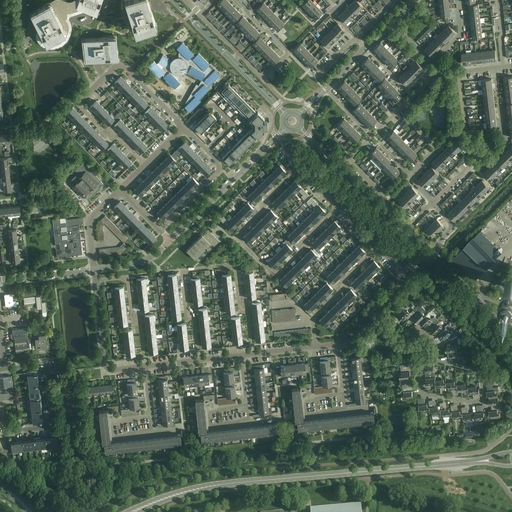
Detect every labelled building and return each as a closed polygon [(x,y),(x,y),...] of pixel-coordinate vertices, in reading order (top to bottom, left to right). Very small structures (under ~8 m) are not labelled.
[(73,0),(74,0),(73,1),(72,1),(71,1),(71,2),(70,2),(69,2),(68,2),(67,1),(63,0),(53,0),(52,0),(51,1),(50,2),(49,2),(30,12),(37,25),(39,29),(41,33),(42,34),(46,42),(66,32),(59,20),(62,19),(89,29),(90,38),(82,39),(84,61),(99,59),(103,59),(118,57),(115,35),(107,36),(107,33),(133,24),(135,32),(156,25),(147,0),(124,0),(127,7),(107,14),(102,15),(93,12),(96,6),(98,0),(73,0)] [(220,7),(223,11),(231,4),(227,0),(220,7)] [(310,0),(306,0),(300,6),(302,7),(303,6),(305,8),(312,1),(310,0)] [(356,0),(354,0),(352,3),(359,10),(362,6),(356,0)] [(427,1),(427,4),(432,4),(432,10),(437,9),(437,4),(435,5),(435,0),(427,1)] [(307,13),(316,5),(312,1),(305,8),(307,11),(306,12),(307,13)] [(256,9),(260,13),(267,6),(263,2),(256,9)] [(352,3),(349,6),(355,13),(359,10),(352,3)] [(223,11),(227,14),(234,7),(231,4),(223,11)] [(312,15),(319,8),(316,5),(307,13),(309,14),(310,13),(312,15)] [(260,13),(263,16),(270,9),(267,6),(260,13)] [(349,6),(345,10),(352,17),(355,13),(349,6)] [(227,14),(230,18),(237,11),(234,7),(227,14)] [(322,12),(319,8),(312,15),(314,17),(313,19),(314,20),(322,12)] [(263,16),(266,19),(273,13),(270,9),(263,16)] [(345,10),(342,13),(349,20),(352,17),(345,10)] [(241,14),(237,11),(230,18),(234,21),(241,14)] [(266,19),(270,23),(277,16),(273,13),(266,19)] [(345,23),(349,20),(342,13),(338,16),(345,23)] [(239,26),(246,19),(242,16),(235,23),(239,26)] [(270,23),(273,26),(280,19),(277,16),(270,23)] [(239,26),(242,30),(249,23),(246,19),(239,26)] [(282,21),(280,19),(273,26),(276,30),(284,23),(283,23),(285,21),(284,19),(282,21)] [(242,30),(245,33),(252,26),(249,23),(242,30)] [(337,23),(334,27),(341,34),(344,30),(337,23)] [(448,25),(445,29),(452,36),(455,32),(448,25)] [(245,33),(249,37),(256,30),(252,26),(245,33)] [(334,27),(330,30),(337,37),(341,34),(334,27)] [(445,29),(441,32),(448,39),(452,36),(445,29)] [(259,33),(256,30),(249,37),(252,40),(259,33)] [(330,30),(327,33),(334,40),(337,37),(330,30)] [(441,32),(438,36),(445,43),(448,39),(441,32)] [(327,33),(324,37),(331,44),(334,40),(327,33)] [(252,43),(256,47),(263,40),(259,36),(252,43)] [(438,36),(434,39),(441,46),(445,43),(438,36)] [(327,47),(331,44),(324,37),(320,40),(324,44),(327,47)] [(434,39),(431,42),(438,49),(441,46),(434,39)] [(256,47),(259,50),(266,43),(263,40),(256,47)] [(153,61),(148,67),(150,69),(149,70),(156,76),(156,75),(159,78),(162,75),(164,77),(163,77),(166,80),(165,81),(171,87),(172,86),(174,89),(180,83),(177,80),(179,78),(179,74),(180,74),(182,74),(183,73),(184,72),(185,71),(186,70),(188,71),(187,72),(201,80),(198,85),(196,84),(185,102),(187,104),(184,107),(190,112),(201,101),(199,100),(209,89),(208,88),(207,86),(208,85),(209,86),(220,75),(215,69),(213,71),(208,66),(210,64),(198,53),(195,56),(193,55),(194,54),(183,42),(177,48),(180,51),(178,53),(178,57),(177,57),(175,57),(174,58),(173,59),(172,60),(171,61),(169,60),(170,59),(166,57),(167,56),(163,54),(158,62),(157,64),(153,61)] [(373,49),(376,53),(384,46),(380,42),(373,49)] [(431,42),(428,46),(435,53),(438,49),(431,42)] [(259,50),(262,54),(269,47),(266,43),(259,50)] [(293,50),(297,53),(304,47),(300,43),(293,50)] [(376,53),(380,56),(387,49),(384,46),(376,53)] [(431,56),(435,53),(428,46),(424,49),(431,56)] [(262,54),(266,57),(273,50),(269,47),(262,54)] [(297,53),(300,57),(307,50),(304,47),(297,53)] [(380,56),(383,59),(390,52),(387,49),(380,56)] [(266,57),(269,61),(276,54),(273,50),(266,57)] [(300,57),(303,60),(310,53),(307,50),(300,57)] [(383,59),(386,63),(393,56),(390,52),(383,59)] [(303,60),(307,64),(314,57),(310,53),(303,60)] [(280,57),(276,54),(269,61),(273,64),(280,57)] [(316,54),(314,57),(307,64),(310,67),(317,60),(315,58),(318,56),(316,54)] [(397,59),(393,56),(386,63),(390,66),(397,59)] [(361,64),(364,68),(371,61),(368,57),(361,64)] [(364,68),(368,71),(375,64),(371,61),(364,68)] [(416,61),(412,64),(419,71),(423,68),(416,61)] [(368,71),(371,75),(378,68),(375,64),(368,71)] [(412,64),(409,68),(416,75),(419,71),(412,64)] [(371,75),(374,78),(381,71),(378,68),(371,75)] [(409,68),(405,71),(412,78),(416,75),(409,68)] [(385,75),(381,71),(374,78),(378,81),(385,75)] [(405,71),(402,74),(409,81),(412,78),(405,71)] [(406,85),(409,81),(402,74),(399,78),(406,85)] [(115,82),(119,87),(125,82),(120,77),(115,82)] [(378,85),(381,89),(388,82),(385,78),(378,85)] [(337,88),(341,91),(348,84),(344,81),(337,88)] [(119,87),(124,91),(129,86),(125,82),(119,87)] [(381,89),(384,92),(392,85),(388,82),(381,89)] [(221,91),(225,95),(232,88),(233,88),(233,87),(232,86),(231,87),(228,84),(228,85),(224,89),(221,91)] [(341,91),(344,95),(351,88),(348,84),(341,91)] [(384,92),(388,95),(395,88),(392,85),(384,92)] [(124,91),(128,96),(133,90),(129,86),(124,91)] [(225,95),(229,99),(236,92),(237,91),(236,90),(235,90),(233,88),(232,88),(225,95)] [(344,95),(347,98),(354,91),(351,88),(344,95)] [(388,95),(391,99),(398,92),(395,88),(388,95)] [(128,96),(132,100),(138,95),(133,90),(128,96)] [(347,98),(351,101),(358,94),(354,91),(347,98)] [(229,99),(233,103),(240,96),(241,95),(240,94),(238,94),(236,92),(229,99)] [(391,99),(389,101),(393,105),(395,102),(402,95),(398,92),(391,99)] [(354,105),(355,106),(359,102),(358,101),(361,98),(358,94),(351,101),(354,105)] [(132,100),(137,104),(142,99),(138,95),(132,100)] [(233,103),(237,107),(244,100),(245,99),(243,97),(242,98),(240,96),(233,103)] [(147,104),(142,99),(137,104),(141,109),(147,104)] [(239,112),(241,111),(248,104),(249,103),(247,101),(246,102),(244,100),(237,107),(235,108),(239,112)] [(96,101),(91,106),(95,111),(101,106),(96,101)] [(352,110),(356,113),(363,106),(359,103),(359,102),(355,106),(356,106),(352,110)] [(241,111),(244,114),(251,107),(252,107),(251,105),(250,106),(248,104),(241,111)] [(101,106),(95,111),(99,115),(105,110),(101,106)] [(356,113),(359,117),(366,110),(363,106),(356,113)] [(145,113),(149,117),(155,112),(150,107),(145,113)] [(254,110),(252,107),(251,107),(244,114),(248,118),(256,110),(255,109),(254,110)] [(67,113),(72,118),(77,113),(73,108),(67,113)] [(105,110),(99,115),(104,120),(109,115),(105,110)] [(207,113),(205,115),(212,122),(216,118),(208,110),(207,112),(207,113)] [(359,117),(363,120),(370,113),(366,110),(359,117)] [(109,115),(104,120),(108,124),(111,121),(113,123),(118,118),(122,114),(120,112),(114,117),(115,118),(113,119),(109,115)] [(151,119),(154,122),(159,116),(155,112),(149,117),(151,119)] [(247,123),(247,127),(258,138),(264,131),(264,128),(266,128),(267,128),(267,121),(266,121),(266,122),(264,122),(264,118),(258,112),(247,123)] [(72,118),(76,123),(82,117),(77,113),(72,118)] [(363,120),(366,124),(373,117),(370,113),(363,120)] [(204,117),(202,119),(201,119),(208,126),(212,122),(205,115),(204,114),(203,116),(204,117)] [(154,122),(158,126),(163,121),(159,116),(154,122)] [(76,123),(81,127),(86,122),(82,117),(76,123)] [(376,120),(373,117),(366,124),(369,127),(376,120)] [(118,118),(113,123),(115,125),(119,130),(124,124),(120,120),(118,118)] [(200,121),(198,123),(205,130),(208,126),(201,119),(202,119),(201,118),(199,120),(200,121)] [(337,125),(340,129),(348,122),(344,118),(337,125)] [(168,125),(163,121),(158,126),(162,131),(168,125)] [(81,127),(85,132),(91,127),(86,122),(81,127)] [(201,134),(205,130),(198,123),(197,122),(195,123),(196,124),(194,127),(201,134)] [(340,129),(344,132),(351,125),(348,122),(340,129)] [(124,124),(119,130),(123,134),(129,129),(124,124)] [(344,132),(347,136),(354,129),(351,125),(344,132)] [(85,132),(90,136),(95,131),(91,127),(85,132)] [(34,150),(45,146),(41,137),(40,137),(38,129),(28,133),(34,150)] [(129,129),(123,134),(128,139),(133,133),(129,129)] [(347,136),(350,139),(357,132),(354,129),(347,136)] [(393,130),(386,137),(390,141),(397,134),(393,130)] [(90,136),(94,141),(100,136),(95,131),(90,136)] [(249,131),(245,134),(252,142),(253,143),(254,141),(254,140),(256,138),(249,131)] [(361,136),(357,132),(350,139),(354,143),(361,136)] [(133,133),(128,139),(132,143),(137,138),(133,133)] [(245,134),(241,138),(248,145),(249,146),(251,145),(250,144),(252,142),(245,134)] [(397,134),(390,141),(393,144),(400,137),(397,134)] [(94,141),(99,146),(104,140),(100,136),(94,141)] [(400,137),(393,144),(396,148),(403,141),(400,137)] [(137,138),(132,143),(136,147),(142,142),(137,138)] [(241,138),(237,142),(244,149),(245,150),(247,149),(246,148),(248,145),(241,138)] [(456,139),(452,143),(459,150),(463,146),(456,139)] [(109,145),(104,140),(99,146),(104,151),(109,145)] [(403,141),(396,148),(400,151),(407,144),(403,141)] [(142,142),(136,147),(141,152),(146,147),(142,142)] [(185,142),(171,156),(175,160),(178,157),(177,156),(181,152),(182,154),(184,152),(189,147),(185,142)] [(237,142),(233,146),(241,153),(240,153),(241,154),(243,153),(242,151),(244,149),(237,142)] [(452,143),(449,146),(456,153),(459,150),(452,143)] [(108,149),(112,154),(118,148),(113,144),(108,149)] [(400,151),(403,154),(410,147),(407,144),(400,151)] [(233,146),(230,150),(237,157),(238,158),(239,156),(238,155),(240,153),(241,153),(233,146)] [(449,146),(445,150),(452,157),(456,153),(449,146)] [(184,152),(182,154),(184,155),(185,154),(188,157),(193,151),(189,147),(184,152)] [(376,147),(369,154),(372,158),(380,151),(376,147)] [(410,147),(403,154),(406,158),(413,151),(410,147)] [(112,154),(117,158),(122,153),(118,148),(112,154)] [(230,150),(226,154),(233,161),(234,162),(235,160),(234,159),(237,157),(230,150)] [(445,150),(442,153),(449,160),(452,157),(445,150)] [(511,155),(507,150),(503,153),(510,160),(511,158),(511,155)] [(188,157),(192,161),(198,156),(193,151),(188,157)] [(380,151),(372,158),(376,161),(383,154),(380,151)] [(413,151),(406,158),(410,161),(417,154),(413,151)] [(117,158),(121,162),(126,157),(122,153),(117,158)] [(442,153),(439,156),(445,163),(449,160),(442,153)] [(503,153),(500,157),(507,164),(510,160),(503,153)] [(231,163),(233,161),(226,154),(222,157),(230,165),(231,164),(231,163)] [(383,154),(376,161),(379,165),(386,158),(383,154)] [(170,155),(165,159),(171,165),(175,161),(175,160),(171,156),(170,155)] [(192,161),(197,165),(202,160),(198,156),(192,161)] [(439,156),(435,160),(442,167),(445,163),(439,156)] [(131,162),(126,157),(121,162),(125,167),(131,162)] [(500,157),(496,160),(504,167),(507,164),(500,157)] [(386,158),(379,165),(383,168),(390,161),(386,158)] [(165,159),(161,164),(167,169),(171,165),(165,159)] [(197,165),(201,170),(206,164),(202,160),(197,165)] [(439,170),(442,167),(435,160),(432,163),(439,170)] [(496,160),(493,163),(500,170),(504,167),(496,160)] [(390,161),(383,168),(386,171),(393,164),(390,161)] [(75,170),(78,173),(69,182),(73,185),(72,186),(83,197),(83,196),(87,200),(97,190),(95,188),(97,186),(99,187),(103,184),(82,163),(75,170)] [(497,174),(498,172),(500,170),(493,163),(490,167),(497,174)] [(162,174),(164,172),(167,169),(161,164),(157,168),(162,174)] [(205,174),(207,172),(211,169),(206,164),(201,170),(205,174)] [(393,164),(386,171),(389,175),(396,168),(393,164)] [(279,177),(284,172),(285,171),(280,166),(274,171),(279,177)] [(439,174),(437,172),(432,167),(428,170),(435,177),(439,174)] [(493,177),(497,174),(490,167),(486,170),(493,177)] [(157,168),(152,172),(158,178),(162,174),(157,168)] [(396,168),(389,175),(393,178),(400,171),(396,168)] [(428,170),(425,174),(432,181),(435,177),(428,170)] [(490,181),(493,177),(486,170),(483,174),(490,181)] [(274,171),(270,175),(275,181),(279,177),(274,171)] [(152,172),(148,177),(153,182),(158,178),(152,172)] [(425,174),(421,177),(428,184),(432,181),(425,174)] [(270,175),(266,179),(271,185),(275,181),(270,175)] [(148,177),(144,181),(149,187),(153,182),(148,177)] [(425,188),(428,184),(421,177),(418,180),(425,188)] [(193,178),(188,182),(193,188),(198,183),(193,178)] [(266,179),(261,184),(267,189),(271,185),(266,179)] [(482,180),(479,184),(486,191),(489,187),(482,180)] [(144,181),(139,185),(145,191),(149,187),(144,181)] [(295,181),(290,186),(297,193),(299,191),(303,195),(301,196),(304,199),(308,195),(295,181)] [(188,182),(184,187),(189,192),(193,188),(188,182)] [(261,184),(257,188),(262,193),(267,189),(261,184)] [(479,184),(475,187),(482,194),(486,191),(479,184)] [(140,195),(145,191),(139,185),(135,190),(140,195)] [(290,186),(286,190),(291,195),(295,191),(297,193),(290,186)] [(184,187),(179,191),(185,196),(189,192),(184,187)] [(411,187),(408,190),(415,197),(418,194),(411,187)] [(475,187),(472,190),(479,197),(482,194),(475,187)] [(257,188),(253,192),(258,197),(262,193),(257,188)] [(286,190),(282,194),(287,200),(291,195),(286,190)] [(408,190),(404,194),(411,201),(415,197),(408,190)] [(472,190),(469,194),(476,201),(479,197),(472,190)] [(179,191),(175,195),(180,201),(185,196),(179,191)] [(254,202),(258,197),(253,192),(248,196),(254,202)] [(282,194),(277,199),(283,204),(287,200),(282,194)] [(404,194),(401,197),(408,204),(411,201),(404,194)] [(469,194),(465,197),(472,204),(476,201),(469,194)] [(175,195),(170,200),(176,205),(180,201),(175,195)] [(315,210),(314,211),(319,216),(324,211),(324,210),(311,197),(307,202),(309,205),(311,203),(315,207),(313,209),(315,210)] [(404,208),(408,204),(401,197),(397,201),(404,208)] [(465,197),(462,200),(469,207),(472,204),(465,197)] [(278,208),(283,204),(277,199),(273,203),(278,208)] [(170,200),(166,204),(171,209),(176,205),(170,200)] [(462,200),(458,204),(465,211),(469,207),(462,200)] [(115,207),(119,211),(125,206),(120,202),(115,207)] [(248,203),(243,208),(248,213),(253,208),(248,203)] [(166,204),(162,208),(167,214),(171,209),(166,204)] [(458,204),(455,207),(462,214),(465,211),(458,204)] [(119,211),(124,216),(129,211),(125,206),(119,211)] [(455,207),(451,211),(458,218),(462,214),(455,207)] [(162,218),(167,214),(162,208),(157,213),(162,218)] [(243,208),(239,212),(244,217),(248,213),(243,208)] [(271,210),(266,215),(271,220),(276,216),(271,210)] [(124,216),(128,220),(133,215),(129,211),(124,216)] [(314,211),(310,215),(315,220),(319,216),(314,211)] [(455,221),(458,218),(451,211),(448,214),(455,221)] [(231,230),(235,226),(230,220),(228,219),(227,221),(223,217),(224,215),(222,212),(217,217),(231,230)] [(239,212),(234,216),(240,221),(244,217),(239,212)] [(128,220),(132,225),(138,219),(133,215),(128,220)] [(266,215),(262,219),(267,225),(271,220),(266,215)] [(310,215),(305,219),(311,225),(315,220),(310,215)] [(105,216),(101,220),(104,224),(105,223),(105,224),(109,220),(105,216)] [(234,216),(230,220),(235,226),(240,221),(234,216)] [(60,222),(60,218),(52,219),(53,219),(53,223),(53,228),(66,226),(69,226),(68,219),(65,220),(65,222),(60,222)] [(132,225),(137,229),(142,224),(138,219),(132,225)] [(262,219),(257,224),(263,229),(267,225),(262,219)] [(305,219),(301,224),(306,229),(311,225),(305,219)] [(436,219),(433,222),(440,229),(443,226),(436,219)] [(334,221),(330,226),(335,231),(340,227),(334,221)] [(433,222),(429,226),(436,233),(440,229),(433,222)] [(137,229),(141,233),(146,228),(142,224),(137,229)] [(257,224),(253,228),(258,233),(263,229),(257,224)] [(301,224),(297,228),(302,233),(306,229),(301,224)] [(428,224),(424,228),(426,229),(426,230),(431,234),(433,236),(436,233),(429,226),(428,224)] [(79,233),(78,229),(79,229),(79,225),(78,225),(75,225),(72,226),(69,226),(66,226),(67,235),(79,233)] [(54,232),(54,236),(67,235),(66,226),(53,228),(54,228),(54,232)] [(330,226),(325,230),(331,235),(335,231),(330,226)] [(141,233),(145,238),(151,232),(146,228),(141,233)] [(253,228),(249,232),(254,238),(258,233),(253,228)] [(297,228),(293,232),(298,237),(302,233),(297,228)] [(198,262),(219,241),(207,230),(202,235),(186,250),(195,259),(198,262)] [(325,230),(321,234),(326,240),(331,235),(325,230)] [(155,237),(151,232),(145,238),(150,242),(155,237)] [(249,242),(254,238),(249,232),(244,237),(249,242)] [(293,242),(298,237),(293,232),(288,236),(293,242)] [(497,250),(479,232),(474,238),(473,237),(474,236),(473,236),(463,246),(464,246),(465,246),(454,258),(476,280),(487,268),(483,264),(491,255),(491,256),(497,250)] [(79,233),(67,235),(68,243),(72,243),(80,242),(79,238),(80,238),(79,233)] [(321,234),(317,239),(322,244),(326,240),(321,234)] [(57,244),(59,244),(64,244),(68,243),(67,235),(54,236),(55,236),(55,240),(54,240),(55,245),(57,244)] [(317,249),(322,244),(317,239),(312,243),(317,249)] [(73,255),(77,254),(77,255),(82,254),(80,242),(72,243),(73,255)] [(69,255),(69,256),(73,255),(72,243),(68,243),(64,244),(65,256),(69,255)] [(64,244),(59,244),(60,249),(56,250),(56,257),(57,257),(60,256),(60,257),(65,256),(64,244)] [(286,244),(282,248),(287,254),(291,249),(289,246),(286,244)] [(359,246),(354,250),(359,256),(364,251),(359,246)] [(282,248),(277,253),(283,258),(287,254),(282,248)] [(311,250),(307,254),(312,260),(317,255),(311,250)] [(354,250),(350,255),(355,260),(359,256),(354,250)] [(277,253),(273,257),(278,262),(283,258),(277,253)] [(307,254),(302,259),(307,264),(312,260),(307,254)] [(350,255),(345,259),(351,264),(355,260),(350,255)] [(274,267),(278,262),(273,257),(268,261),(268,262),(270,263),(274,267)] [(302,259),(298,263),(303,268),(307,264),(302,259)] [(345,259),(341,263),(346,269),(351,264),(345,259)] [(374,261),(369,266),(374,271),(379,267),(374,261)] [(298,263),(293,267),(299,273),(303,268),(298,263)] [(341,263),(336,268),(342,273),(346,269),(341,263)] [(369,266),(365,270),(370,275),(374,271),(369,266)] [(293,267),(289,272),(294,277),(299,273),(293,267)] [(336,268),(332,272),(337,277),(342,273),(336,268)] [(365,270),(360,274),(366,280),(370,275),(365,270)] [(289,272),(285,276),(290,281),(294,277),(289,272)] [(333,282),(337,277),(332,272),(327,276),(333,282)] [(360,274),(356,279),(361,284),(366,280),(360,274)] [(285,286),(290,281),(285,276),(280,280),(285,286)] [(356,279),(351,283),(354,286),(357,288),(361,284),(356,279)] [(327,283),(322,287),(327,293),(332,288),(327,283)] [(322,287),(318,292),(323,297),(327,293),(322,287)] [(351,290),(346,294),(351,300),(356,295),(351,290)] [(25,306),(36,305),(38,305),(38,304),(41,304),(41,303),(42,303),(41,302),(41,294),(36,295),(35,291),(24,293),(23,297),(24,303),(25,306)] [(318,292),(313,296),(319,302),(323,297),(318,292)] [(5,307),(16,306),(16,301),(13,301),(12,294),(4,295),(5,307)] [(346,294),(342,299),(347,304),(351,300),(346,294)] [(313,296),(309,300),(314,306),(319,302),(313,296)] [(342,299),(337,303),(342,308),(347,304),(342,299)] [(310,310),(314,306),(309,300),(304,305),(310,310)] [(46,301),(41,302),(42,303),(41,303),(41,304),(38,304),(38,305),(36,305),(36,308),(37,308),(37,309),(38,309),(39,309),(39,308),(41,308),(41,312),(44,312),(45,313),(47,313),(46,301)] [(337,303),(333,307),(338,313),(342,308),(337,303)] [(419,303),(412,310),(414,313),(416,311),(418,313),(414,317),(416,319),(415,321),(418,323),(419,322),(424,317),(422,316),(424,314),(422,312),(425,309),(419,303)] [(333,307),(328,312),(334,317),(338,313),(333,307)] [(403,310),(397,316),(400,319),(402,318),(403,319),(407,315),(409,317),(414,313),(412,310),(409,313),(407,311),(406,312),(403,310)] [(328,312),(324,316),(329,321),(334,317),(328,312)] [(424,317),(419,322),(422,326),(424,324),(425,326),(429,322),(431,323),(436,318),(434,316),(431,319),(429,317),(430,315),(428,313),(425,316),(424,317)] [(325,326),(329,321),(324,316),(319,320),(325,326)] [(433,326),(429,330),(433,333),(434,332),(436,333),(442,327),(439,324),(439,321),(436,318),(431,323),(433,326)] [(177,323),(178,330),(186,329),(185,323),(181,323),(180,320),(174,321),(174,324),(177,323)] [(13,339),(15,339),(16,351),(17,353),(27,352),(27,350),(25,338),(27,338),(26,328),(12,330),(12,334),(13,334),(13,336),(13,339)] [(444,329),(438,336),(441,339),(443,338),(444,339),(448,335),(452,339),(457,336),(451,330),(449,332),(448,330),(446,328),(444,329)] [(36,345),(38,345),(39,352),(43,352),(43,348),(48,347),(47,342),(48,342),(48,339),(45,339),(44,335),(39,336),(39,335),(36,335),(36,339),(37,339),(37,340),(36,340),(36,345)] [(446,352),(448,352),(454,351),(457,351),(456,345),(458,345),(457,336),(452,339),(453,344),(447,345),(447,348),(445,348),(446,352)] [(188,348),(187,341),(179,342),(180,348),(176,348),(177,352),(185,351),(185,348),(188,348)] [(448,352),(448,357),(450,357),(450,359),(454,358),(454,362),(457,363),(462,364),(461,356),(459,356),(459,354),(457,354),(457,351),(454,351),(448,352)] [(320,358),(320,361),(320,366),(330,365),(329,360),(328,360),(328,357),(320,358)] [(400,364),(401,369),(404,368),(404,366),(409,365),(409,361),(407,362),(406,358),(397,359),(398,364),(400,364)] [(305,363),(299,363),(301,373),(306,372),(309,372),(308,363),(305,364),(305,363)] [(422,365),(423,370),(425,370),(425,372),(431,371),(431,374),(434,374),(433,367),(431,367),(431,364),(422,365)] [(255,365),(255,369),(254,369),(254,374),(264,373),(263,368),(262,368),(262,365),(255,365)] [(277,376),(286,375),(284,365),(279,366),(279,367),(276,367),(277,376)] [(320,366),(321,371),(321,374),(324,374),(324,373),(331,372),(330,370),(330,365),(320,366)] [(224,369),(224,372),(223,372),(224,377),(233,376),(233,371),(231,371),(231,368),(224,369)] [(399,375),(400,379),(409,378),(408,376),(410,376),(410,371),(404,371),(404,368),(401,369),(401,375),(399,375)] [(37,370),(27,372),(27,375),(28,381),(39,379),(38,373),(37,370)] [(321,376),(322,381),(332,380),(331,375),(331,372),(324,373),(324,374),(321,374),(321,376)] [(212,373),(203,374),(204,384),(209,383),(209,382),(213,382),(212,373)] [(433,381),(435,380),(434,374),(431,374),(431,377),(426,378),(426,381),(424,381),(424,382),(424,385),(433,384),(433,381)] [(157,380),(158,385),(168,384),(167,379),(166,379),(165,376),(158,377),(159,380),(157,380)] [(224,377),(224,383),(225,385),(227,385),(227,384),(234,383),(234,382),(233,376),(224,377)] [(398,385),(403,388),(406,388),(406,385),(411,385),(411,381),(409,381),(409,378),(400,379),(400,382),(398,385)] [(127,383),(127,388),(137,387),(136,382),(135,379),(127,380),(128,383),(127,383)] [(444,382),(444,379),(435,380),(435,384),(437,384),(437,387),(443,386),(444,393),(447,393),(446,386),(446,382),(444,382)] [(488,384),(486,383),(487,391),(486,391),(487,396),(489,396),(489,398),(498,397),(497,393),(498,390),(498,387),(493,387),(492,385),(494,385),(494,382),(489,380),(488,384)] [(455,385),(454,381),(446,382),(446,386),(448,386),(448,389),(454,388),(455,395),(458,395),(457,388),(457,384),(455,385)] [(225,385),(225,389),(225,391),(235,390),(234,383),(227,384),(227,385),(225,385)] [(466,387),(465,383),(457,384),(457,388),(459,388),(459,391),(465,391),(466,397),(469,397),(468,390),(468,387),(466,387)] [(477,389),(476,386),(468,387),(468,390),(470,390),(470,394),(476,393),(477,399),(480,399),(479,389),(477,389)] [(127,388),(128,394),(128,396),(131,396),(131,395),(138,394),(137,393),(138,393),(137,387),(127,388)] [(369,422),(374,421),(373,413),(303,421),(300,388),(292,389),(292,393),(295,422),(297,422),(298,430),(306,429),(307,429),(324,427),(369,422)] [(407,391),(406,388),(403,388),(404,395),(402,395),(402,399),(411,398),(411,396),(413,395),(412,390),(407,391)] [(128,398),(129,403),(139,402),(138,397),(138,394),(131,395),(131,396),(128,396),(128,398)] [(493,404),(493,407),(500,406),(500,403),(497,404),(496,402),(498,402),(498,397),(489,398),(489,401),(487,401),(488,405),(493,404)] [(418,405),(419,410),(421,410),(421,412),(430,411),(429,407),(427,407),(427,404),(424,404),(423,402),(421,402),(421,398),(418,398),(418,405)] [(273,433),(277,432),(276,424),(207,432),(203,399),(195,400),(196,404),(195,405),(198,433),(200,433),(201,441),(210,440),(273,433)] [(429,400),(429,407),(430,411),(431,410),(432,416),(439,416),(438,413),(441,413),(440,409),(438,409),(438,406),(435,406),(435,405),(432,406),(432,400),(429,400)] [(443,409),(443,402),(440,403),(440,409),(441,413),(442,413),(443,416),(443,418),(444,419),(448,418),(449,417),(449,415),(452,415),(451,411),(449,412),(449,408),(443,409)] [(454,411),(454,404),(451,405),(451,411),(452,415),(453,415),(454,418),(463,417),(462,414),(460,414),(460,410),(454,411)] [(475,416),(473,416),(473,420),(482,419),(482,417),(484,416),(483,405),(479,405),(480,412),(474,412),(475,416)] [(501,410),(500,406),(493,407),(494,410),(488,411),(489,416),(491,416),(491,418),(500,417),(500,413),(497,413),(497,410),(501,410)] [(465,413),(465,407),(461,407),(462,414),(463,417),(464,417),(465,421),(473,420),(473,416),(471,416),(471,413),(465,413)] [(177,444),(181,443),(180,435),(111,443),(107,410),(99,411),(99,415),(102,444),(104,444),(105,452),(114,451),(177,444)]
